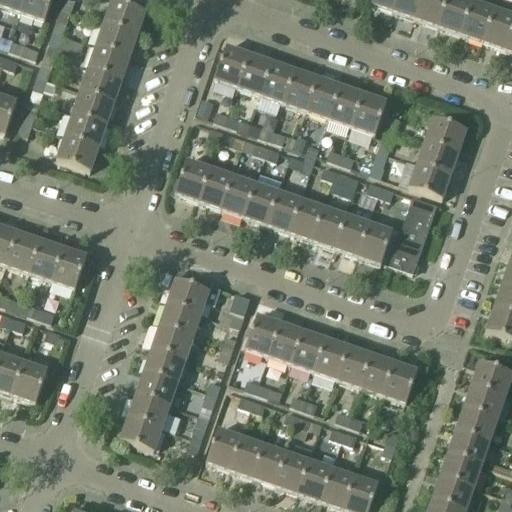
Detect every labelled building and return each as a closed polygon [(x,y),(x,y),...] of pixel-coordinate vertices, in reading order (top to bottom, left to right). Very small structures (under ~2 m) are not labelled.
[(0,13),(19,20),(26,0),(1,0),(0,3),(0,13)] [(43,28),(52,0),(26,0),(19,20),(43,28)] [(391,18),(397,0),(370,0),(367,10),(391,18)] [(414,26),(422,0),(397,0),(391,18),(414,26)] [(437,34),(448,0),(422,0),(414,26),(437,34)] [(459,41),(471,7),(449,0),(448,0),(437,34),(459,41)] [(70,20),(74,8),(65,5),(61,16),(70,20)] [(136,42),(144,19),(111,7),(102,31),(136,42)] [(482,49),(494,15),(471,7),(459,41),(482,49)] [(505,57),(511,35),(511,21),(494,15),(482,49),(505,57)] [(62,42),(67,30),(57,27),(53,39),(62,42)] [(128,65),(136,42),(102,31),(95,53),(128,65)] [(58,54),(62,42),(53,39),(49,50),(58,54)] [(20,59),(23,49),(11,44),(7,55),(20,59)] [(30,47),(28,53),(38,57),(41,47),(36,44),(30,47)] [(120,88),(128,65),(95,53),(87,76),(120,88)] [(237,95),(248,61),(225,53),(213,87),(237,95)] [(259,103),(271,69),(248,61),(237,95),(259,103)] [(14,77),(17,67),(5,62),(2,73),(14,77)] [(282,111),(294,77),(271,69),(259,103),(282,111)] [(47,87),(51,76),(41,72),(37,84),(47,87)] [(113,110),(120,88),(87,76),(79,99),(113,110)] [(305,118),(316,84),(294,77),(282,111),(305,118)] [(43,99),(47,87),(37,84),(33,96),(43,99)] [(327,126),(339,92),(316,84),(305,118),(327,126)] [(350,134),(362,100),(339,92),(327,126),(350,134)] [(105,133),(113,110),(79,99),(71,121),(105,133)] [(374,142),(385,108),(362,100),(350,134),(374,142)] [(0,141),(4,142),(15,108),(0,102),(0,141)] [(200,105),(194,121),(207,125),(212,109),(200,105)] [(223,131),(227,121),(215,117),(211,127),(223,131)] [(31,133),(35,121),(26,118),(21,129),(31,133)] [(97,156),(105,133),(71,121),(63,144),(97,156)] [(236,135),(239,125),(227,121),(223,131),(236,135)] [(395,139),(399,127),(389,123),(384,136),(395,139)] [(457,161),(465,137),(431,125),(423,149),(457,161)] [(27,144),(31,133),(21,129),(17,141),(27,144)] [(269,147),(273,137),(260,133),(257,143),(269,147)] [(217,149),(221,139),(209,135),(205,145),(217,149)] [(387,162),(395,139),(384,136),(377,158),(387,162)] [(281,151),(285,141),(273,137),(269,147),(281,151)] [(230,153),(233,143),(221,139),(217,149),(230,153)] [(296,142),(292,155),(301,158),(305,145),(296,142)] [(89,179),(97,156),(63,144),(55,167),(89,179)] [(449,183),(457,161),(423,149),(415,172),(449,183)] [(263,165),(267,155),(254,150),(251,161),(263,165)] [(313,166),(318,154),(307,151),(303,163),(313,166)] [(275,169),(279,159),(267,155),(263,165),(275,169)] [(337,170),(341,160),(328,156),(325,166),(337,170)] [(379,185),(387,162),(377,158),(369,181),(379,185)] [(349,175),(353,164),(341,160),(337,170),(349,175)] [(309,179),(313,166),(303,163),(299,175),(309,179)] [(197,209),(209,175),(186,167),(174,201),(197,209)] [(441,206),(449,183),(415,172),(407,194),(441,206)] [(331,188),(335,178),(322,174),(319,184),(331,188)] [(220,217),(232,183),(209,175),(197,209),(220,217)] [(343,192),(347,182),(335,178),(331,188),(343,192)] [(242,224),(254,190),(232,183),(220,217),(242,224)] [(376,204),(380,194),(368,189),(364,200),(376,204)] [(265,232),(277,198),(254,190),(242,224),(265,232)] [(389,208),(392,198),(380,194),(376,204),(389,208)] [(288,240),(300,206),(277,198),(265,232),(288,240)] [(412,281),(435,213),(411,204),(387,272),(412,281)] [(311,248),(322,214),(300,206),(288,240),(311,248)] [(333,256),(345,222),(322,214),(311,248),(333,256)] [(355,263),(367,229),(345,222),(333,256),(355,263)] [(379,271),(391,238),(367,229),(355,263),(379,271)] [(0,271),(5,273),(16,239),(0,233),(0,271)] [(28,281),(39,247),(16,239),(5,273),(28,281)] [(50,289),(62,255),(39,247),(28,281),(50,289)] [(73,297),(85,263),(62,255),(50,289),(73,297)] [(511,295),(511,270),(508,269),(500,292),(511,295)] [(210,293),(211,289),(177,278),(166,309),(200,322),(204,309),(214,312),(219,296),(210,293)] [(511,320),(511,295),(500,292),(492,314),(511,320)] [(235,301),(229,318),(233,319),(229,331),(238,335),(249,305),(235,301)] [(192,344),(200,322),(166,309),(159,332),(192,344)] [(37,326),(41,315),(29,311),(25,321),(37,326)] [(511,347),(511,320),(492,314),(484,337),(511,347)] [(50,330),(53,320),(41,315),(37,326),(50,330)] [(0,332),(9,335),(12,325),(0,320),(0,332)] [(268,364),(280,330),(256,322),(244,356),(268,364)] [(21,339),(25,329),(12,325),(9,335),(21,339)] [(290,371),(302,338),(280,330),(268,364),(290,371)] [(184,367),(192,344),(159,332),(151,355),(184,367)] [(55,351),(58,341),(46,337),(42,347),(55,351)] [(313,379),(324,346),(302,338),(290,371),(313,379)] [(231,358),(235,346),(225,342),(221,354),(231,358)] [(336,387),(347,353),(324,346),(313,379),(336,387)] [(358,395),(370,361),(347,353),(336,387),(358,395)] [(226,370),(231,358),(221,354),(217,367),(226,370)] [(177,390),(184,367),(151,355),(143,378),(177,390)] [(0,398),(11,403),(23,369),(0,361),(0,398)] [(381,403),(393,369),(370,361),(358,395),(381,403)] [(34,411),(46,377),(23,369),(11,403),(34,411)] [(404,411),(416,377),(393,369),(381,403),(404,411)] [(503,404),(511,380),(477,369),(469,392),(503,404)] [(169,412),(177,390),(143,378),(135,401),(169,412)] [(256,400),(259,390),(247,386),(243,396),(256,400)] [(209,388),(205,400),(215,403),(219,391),(209,388)] [(268,404),(271,394),(259,390),(256,400),(268,404)] [(496,427),(503,404),(469,392),(462,415),(496,427)] [(211,415),(215,403),(205,400),(201,412),(211,415)] [(161,435),(169,412),(135,401),(127,423),(161,435)] [(300,416),(304,405),(292,401),(288,411),(300,416)] [(249,417),(253,407),(241,403),(237,413),(249,417)] [(313,420),(316,410),(304,405),(300,416),(313,420)] [(262,421),(265,411),(253,407),(249,417),(262,421)] [(488,450),(496,427),(462,415),(454,438),(488,450)] [(346,431),(349,421),(337,417),(333,427),(346,431)] [(295,433),(298,423),(286,418),(282,429),(295,433)] [(369,439),(372,429),(349,421),(346,431),(369,439)] [(198,422),(190,445),(199,448),(207,425),(198,422)] [(153,458),(161,435),(127,423),(119,446),(153,458)] [(307,437),(310,427),(298,423),(295,433),(307,437)] [(340,449),(344,439),(331,434),(327,444),(340,449)] [(228,477),(240,443),(217,435),(205,469),(228,477)] [(394,452),(399,440),(388,436),(384,448),(394,452)] [(480,472),(488,450),(454,438),(446,460),(480,472)] [(352,453),(356,443),(344,439),(340,449),(352,453)] [(251,485),(263,451),(240,443),(228,477),(251,485)] [(196,459),(199,448),(190,445),(186,455),(196,459)] [(383,452),(380,460),(385,462),(390,464),(394,452),(384,448),(383,452)] [(274,493),(286,459),(263,451),(251,485),(274,493)] [(363,458),(359,467),(365,469),(370,464),(371,461),(363,458)] [(297,501),(308,467),(286,459),(274,493),(297,501)] [(472,495),(480,472),(446,460),(438,483),(472,495)] [(319,509),(331,475),(308,467),(297,501),(319,509)] [(492,471),(490,477),(511,484),(511,467),(510,472),(509,477),(492,471)] [(328,511),(343,511),(353,483),(331,475),(319,509),(328,511)] [(369,511),(377,491),(353,483),(343,511),(369,511)] [(448,511),(466,511),(472,495),(438,483),(431,506),(448,511)] [(509,509),(511,500),(511,496),(503,493),(499,505),(509,509)]
